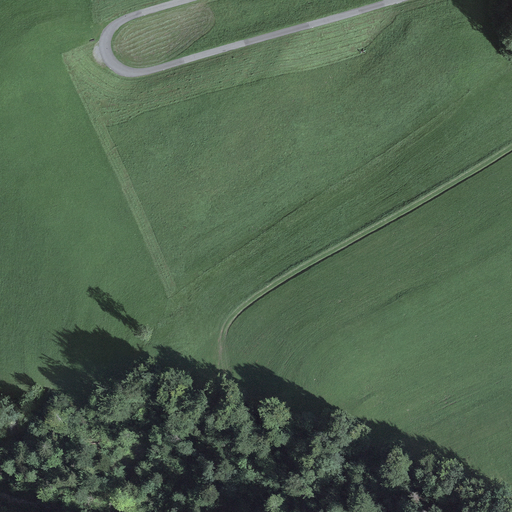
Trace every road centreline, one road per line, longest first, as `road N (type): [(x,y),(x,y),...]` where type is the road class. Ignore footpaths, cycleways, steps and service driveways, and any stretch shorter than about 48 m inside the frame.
road 1 (unclassified): [(186,0),(129,16),(111,30),(112,61),(138,72),(393,0)]
road 2 (track): [(223,356),(229,317),(272,285),(511,145)]
road 3 (track): [(307,511),(295,460),(248,419),(223,356)]
